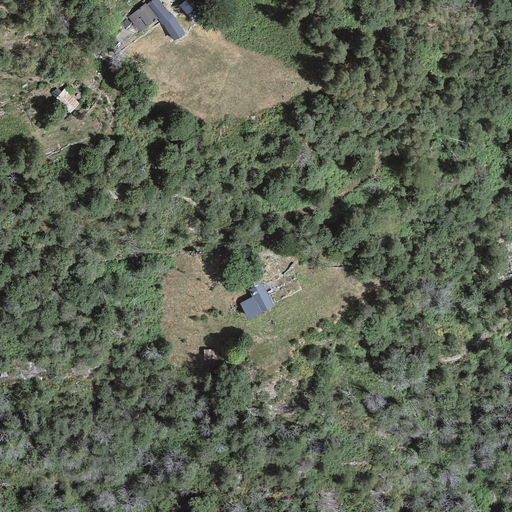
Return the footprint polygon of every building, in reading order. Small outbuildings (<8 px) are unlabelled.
[(158,19),(174,41),(185,33),(172,14),(170,15),(158,0),(152,0),(147,5),(158,19)] [(204,10),(194,0),(185,0),(179,6),(193,21),(204,10)] [(128,17),(140,32),(158,19),(147,5),(146,3),(128,17)] [(126,29),(131,24),(127,19),(121,24),(126,29)] [(57,88),(51,93),(70,113),(79,104),(64,89),(61,92),(57,88)] [(252,297),(240,303),(248,319),(274,307),(262,284),(249,290),(252,297)] [(215,350),(204,349),(204,359),(215,360),(215,350)]
